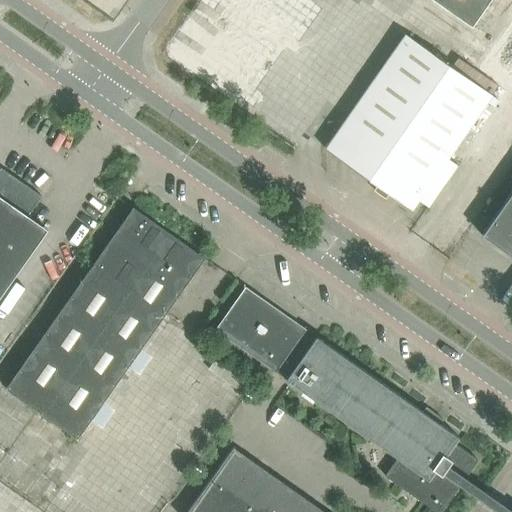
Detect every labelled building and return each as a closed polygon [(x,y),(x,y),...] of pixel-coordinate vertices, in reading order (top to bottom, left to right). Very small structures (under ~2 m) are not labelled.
[(124,0),(95,0),(115,14),(124,0)] [(0,169),(0,213),(22,182),(1,168),(0,169)] [(0,213),(0,296),(47,229),(28,215),(41,196),(22,182),(0,213)] [(511,190),(480,235),(511,257),(511,190)] [(5,388),(77,439),(204,258),(132,207),(5,388)] [(399,458),(387,476),(436,511),(440,511),(478,459),(454,443),(458,437),(440,424),(443,419),(426,407),(423,411),(316,336),(314,339),(304,332),(306,329),(245,286),(217,329),(286,378),(399,458)] [(186,511),(324,511),(233,447),(186,511)]
